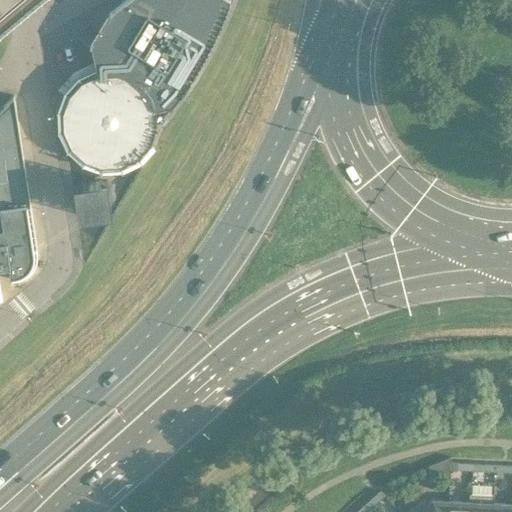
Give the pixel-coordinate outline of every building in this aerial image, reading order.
[(214,40),(218,30),(223,20),(225,14),(229,5),(230,0),(126,0),(110,12),(89,46),(91,48),(98,73),(81,81),(79,84),(74,80),(67,88),(72,92),(69,95),(63,112),(64,130),(71,147),(85,160),(102,166),(121,165),(138,157),(150,144),(156,126),(156,110),(167,107),(170,109),(177,100),(185,89),(191,79),(197,70),(203,60),(208,51),(214,40)] [(0,108),(0,266),(9,265),(11,279),(13,279),(12,276),(15,275),(18,274),(20,278),(23,276),(27,274),(30,272),(32,269),(34,266),(36,262),(37,258),(37,254),(34,254),(33,250),(33,247),(37,247),(13,95),(0,108)] [(76,194),(79,212),(86,211),(87,218),(105,215),(104,208),(111,207),(108,189),(101,190),(100,183),(82,186),(83,193),(76,194)] [(450,474),(450,470),(450,462),(451,457),(428,466),(428,473),(450,474)] [(450,470),(472,471),(472,463),(450,462),(450,470)] [(493,464),(472,463),(472,471),(493,472),(493,464)] [(364,505),(368,510),(385,495),(380,490),(364,505)] [(469,494),(469,502),(470,502),(469,511),(491,511),(492,503),(493,503),(494,495),(469,494)] [(448,511),(449,501),(433,500),(426,506),(420,500),(407,511),(448,511)] [(469,502),(449,501),(448,511),(469,511),(470,502),(469,502)] [(511,511),(511,503),(511,504),(493,503),(492,503),(491,511),(511,511)]
